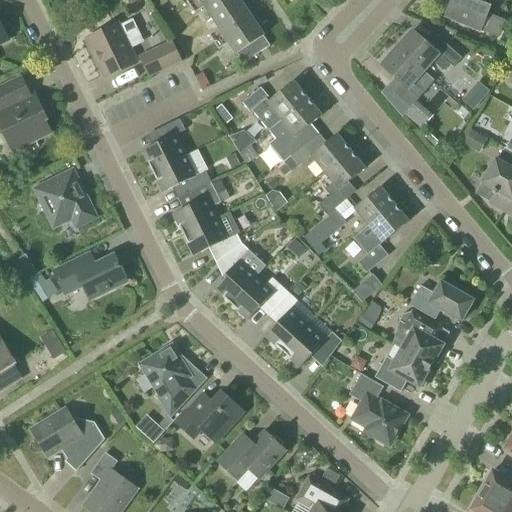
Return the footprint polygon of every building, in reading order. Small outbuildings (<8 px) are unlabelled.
[(211,19),(238,1),(237,0),(200,0),(189,8),(194,15),(204,8),(211,19)] [(484,6),(486,0),(451,0),(444,18),(479,32),(489,8),(484,6)] [(213,44),(255,16),(248,5),(243,8),(238,1),(211,19),(218,29),(208,36),(213,44)] [(255,16),(213,44),(217,51),(228,44),(235,55),(236,55),(242,65),(269,48),(262,38),(263,37),(257,29),(262,27),(255,16)] [(117,26),(86,41),(105,80),(135,65),(129,51),(140,45),(142,40),(133,20),(117,27),(117,26)] [(396,50),(422,73),(431,63),(442,73),(448,65),(452,69),(461,59),(440,41),(431,50),(411,32),(396,50)] [(199,40),(188,48),(194,57),(205,50),(199,40)] [(148,78),(181,63),(170,41),(138,57),(148,78)] [(413,84),(422,73),(396,50),(380,67),(399,84),(391,94),(409,110),(403,116),(421,130),(432,117),(415,103),(424,93),(413,84)] [(209,86),(203,75),(196,80),(201,90),(209,86)] [(29,97),(19,78),(0,87),(0,129),(8,145),(26,136),(30,137),(32,141),(49,133),(42,119),(43,115),(33,94),(29,97)] [(259,90),(242,105),(249,114),(252,112),(269,132),(306,101),(292,84),(268,103),(265,100),(267,99),(259,90)] [(467,95),(461,101),(473,111),(478,105),(467,95)] [(296,138),(320,118),(306,101),(269,132),(268,133),(274,141),(268,146),(283,164),(290,158),(304,147),(296,138)] [(152,174),(183,158),(173,137),(184,131),(179,121),(157,132),(162,142),(141,153),(152,174)] [(324,175),(350,154),(336,137),(311,157),(310,157),(324,175)] [(311,157),(304,147),(290,158),(283,164),(291,174),(298,168),(298,167),(310,157),(311,157)] [(511,156),(511,153),(505,150),(503,149),(496,161),(494,160),(480,184),(493,191),(491,194),(493,195),(488,205),(511,218),(511,169),(506,166),(511,156)] [(364,171),(350,154),(324,175),(332,184),(324,190),(330,197),(318,206),(327,216),(334,210),(346,200),(339,191),(364,171)] [(188,195),(210,184),(205,173),(193,179),(183,158),(152,174),(162,194),(183,184),(188,195)] [(75,229),(95,220),(71,173),(33,192),(52,230),(71,220),(75,229)] [(183,237),(215,221),(209,209),(219,203),(210,184),(188,195),(194,205),(173,216),(183,237)] [(368,227),(393,206),(379,189),(354,210),(368,227)] [(393,206),(368,227),(382,244),(407,224),(393,206)] [(334,211),(334,210),(327,216),(328,218),(304,238),(318,256),(325,251),(320,245),(345,224),(334,211)] [(215,221),(183,237),(193,258),(214,248),(220,261),(240,245),(236,236),(240,234),(229,214),(215,221)] [(213,292),(230,307),(253,281),(266,267),(241,244),(240,245),(220,261),(231,271),(213,292)] [(39,263),(37,246),(17,247),(18,264),(39,263)] [(366,273),(387,257),(379,247),(358,264),(366,273)] [(124,285),(118,271),(119,270),(113,258),(86,272),(80,260),(52,274),(64,297),(82,288),(89,302),(124,285)] [(39,273),(26,282),(41,304),(58,293),(49,280),(46,282),(39,273)] [(372,275),(366,281),(375,292),(382,286),(372,275)] [(271,313),(289,295),(272,279),(263,289),(253,281),(230,307),(247,323),(263,306),(271,313)] [(440,283),(429,303),(416,295),(409,306),(435,320),(440,311),(461,323),(473,302),(440,283)] [(282,353),(306,328),(289,312),(297,302),(289,295),(271,313),(280,321),(265,338),(282,353)] [(412,311),(411,313),(402,316),(400,322),(399,322),(392,345),(402,350),(401,351),(430,368),(432,363),(436,365),(445,349),(435,344),(443,329),(412,311)] [(306,328),(282,353),(299,369),(315,352),(326,362),(341,342),(331,334),(323,343),(306,328)] [(53,361),(65,354),(52,331),(39,339),(53,361)] [(10,369),(16,366),(0,340),(0,393),(18,383),(10,369)] [(170,420),(192,394),(181,382),(188,378),(170,349),(141,367),(159,396),(156,397),(170,420)] [(401,351),(394,363),(387,360),(376,379),(396,391),(402,379),(422,390),(431,374),(427,372),(430,368),(401,351)] [(356,356),(350,367),(361,373),(364,368),(361,359),(356,356)] [(389,447),(406,418),(376,401),(383,389),(360,376),(348,396),(361,404),(352,421),(367,430),(365,433),(389,447)] [(221,395),(213,405),(204,397),(177,427),(193,442),(201,433),(216,446),(244,415),(221,395)] [(71,421),(65,411),(31,432),(47,458),(64,448),(70,457),(64,463),(75,474),(104,441),(93,424),(74,420),(71,421)] [(254,445),(244,435),(217,464),(237,482),(247,470),(258,480),(284,452),(264,434),(254,445)] [(88,511),(120,511),(136,491),(110,472),(116,464),(104,455),(90,475),(101,483),(83,508),(88,511)] [(511,484),(492,472),(480,492),(511,509),(511,484)] [(177,478),(173,483),(184,492),(189,486),(177,478)] [(340,511),(347,501),(308,479),(294,502),(311,511),(340,511)] [(511,511),(511,509),(480,492),(469,511),(470,511),(511,511)]
